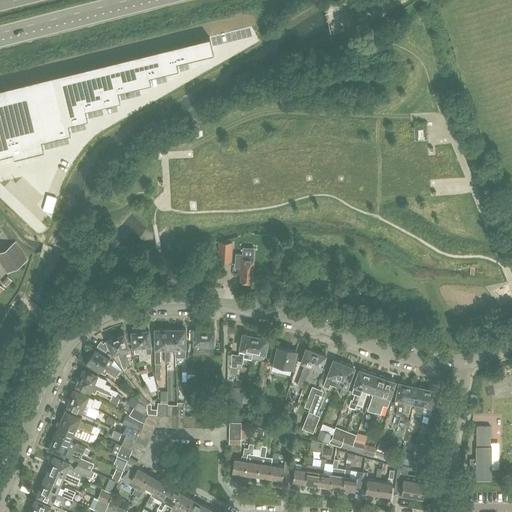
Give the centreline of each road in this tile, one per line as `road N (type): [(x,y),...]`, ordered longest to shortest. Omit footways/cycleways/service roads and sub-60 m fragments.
road 1 (residential): [(74,341),(85,326),(127,308),(223,306),(303,321),(422,362),(464,361)]
road 2 (residential): [(5,511),(74,341)]
road 3 (residential): [(436,511),(464,361)]
road 4 (trunk): [(0,33),(129,0)]
